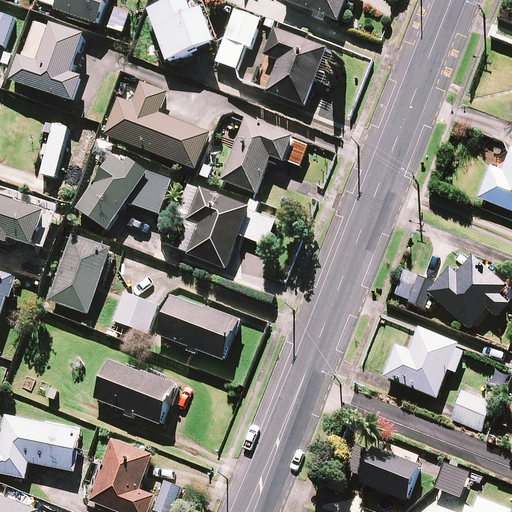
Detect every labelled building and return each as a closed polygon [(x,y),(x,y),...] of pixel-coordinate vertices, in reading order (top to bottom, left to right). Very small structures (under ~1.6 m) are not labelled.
[(42,0),(41,5),(56,10),(55,13),(98,29),(108,0),(42,0)] [(192,17),(185,0),(180,0),(148,12),(167,64),(215,46),(202,13),(192,17)] [(283,0),(283,3),(338,25),(347,0),(355,0),(358,1),(358,0),(283,0)] [(260,21),(234,13),(225,41),(252,49),(260,21)] [(15,22),(0,16),(0,47),(5,50),(15,22)] [(85,39),(52,27),(38,66),(20,59),(11,83),(75,106),(83,82),(71,78),(85,39)] [(341,57),(274,31),(265,56),(280,62),(267,95),(305,109),(315,84),(329,89),(341,57)] [(167,95),(141,84),(132,105),(118,100),(104,136),(196,172),(210,135),(159,115),(167,95)] [(309,148),(247,123),(223,183),(256,197),(271,159),(300,170),(309,148)] [(70,132),(55,128),(41,176),(55,180),(70,132)] [(148,177),(112,151),(91,181),(95,184),(77,210),(108,233),(148,177)] [(511,160),(509,160),(503,175),(492,170),(479,202),(511,214),(511,160)] [(172,184),(149,177),(138,209),(160,217),(172,184)] [(277,221),(189,187),(175,225),(188,229),(179,254),(227,272),(240,238),(267,248),(277,221)] [(45,216),(0,199),(0,238),(43,254),(52,229),(42,225),(45,216)] [(113,253),(73,239),(49,303),(89,317),(113,253)] [(510,286),(475,256),(456,277),(450,271),(435,288),(413,269),(395,290),(420,313),(432,299),(469,331),(487,311),(497,320),(509,306),(499,298),(510,286)] [(0,321),(14,280),(0,275),(0,321)] [(159,309),(125,296),(115,323),(148,336),(159,309)] [(238,325),(170,299),(156,337),(224,363),(238,325)] [(456,375),(464,355),(457,352),(459,347),(420,331),(411,354),(397,349),(385,379),(437,401),(448,372),(456,375)] [(176,387),(110,363),(96,402),(162,426),(176,387)] [(492,402),(463,391),(457,408),(447,404),(442,417),(480,432),(492,402)] [(81,433),(3,418),(0,436),(0,476),(26,481),(29,466),(73,474),(81,433)] [(153,458),(114,443),(91,504),(111,511),(150,511),(155,499),(140,493),(153,458)] [(451,511),(461,489),(430,476),(417,509),(385,496),(378,511),(451,511)] [(509,511),(511,505),(511,491),(487,482),(475,511),(509,511)] [(173,511),(182,490),(165,484),(155,511),(173,511)]
